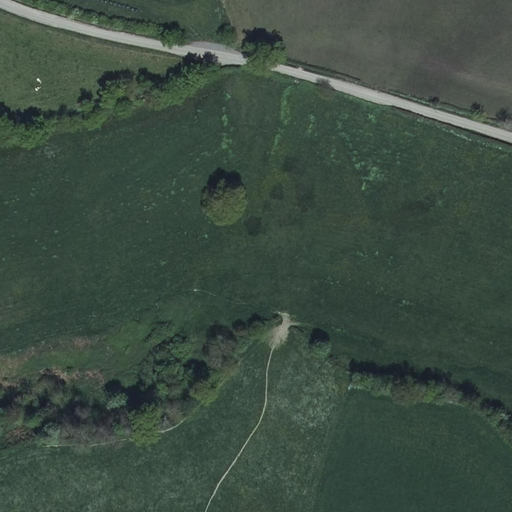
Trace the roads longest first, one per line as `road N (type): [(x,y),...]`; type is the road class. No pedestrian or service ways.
road 1 (unclassified): [(511,131),(265,60),(60,23),(1,0)]
road 2 (track): [(0,130),(116,102),(232,54)]
